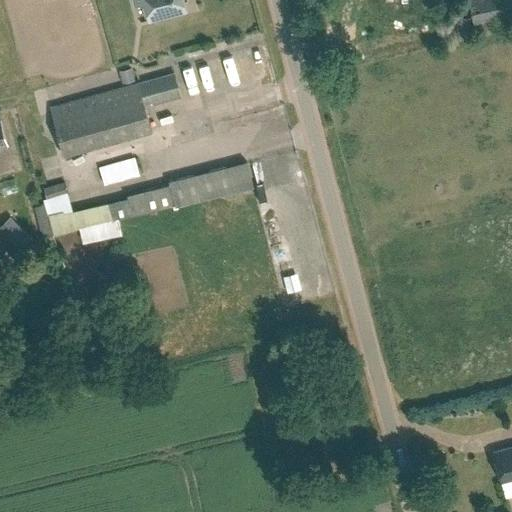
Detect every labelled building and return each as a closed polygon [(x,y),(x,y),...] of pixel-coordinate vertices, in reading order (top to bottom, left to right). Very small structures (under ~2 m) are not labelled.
[(184,0),(135,0),(137,5),(145,2),(150,21),(187,11),(184,0)] [(402,0),(408,10),(421,2),(419,0),(402,0)] [(511,4),(511,0),(469,0),(474,23),(511,14),(511,4)] [(120,73),(123,82),(134,79),(132,71),(120,73)] [(64,155),(152,130),(146,106),(180,97),(174,74),(139,83),(51,108),(64,155)] [(101,162),(105,179),(146,170),(142,153),(101,162)] [(171,186),(176,204),(176,206),(255,186),(248,160),(170,180),(171,186)] [(43,188),(46,197),(67,191),(64,182),(43,188)] [(69,230),(140,213),(176,204),(171,186),(135,195),(64,212),(50,215),(54,232),(69,230)] [(33,205),(42,237),(52,234),(43,202),(33,205)] [(0,226),(21,249),(32,239),(11,216),(0,226)] [(295,278),(283,281),(286,291),(298,288),(295,278)] [(511,440),(511,409),(495,411),(499,442),(511,440)] [(503,482),(511,479),(511,447),(495,452),(503,482)]
